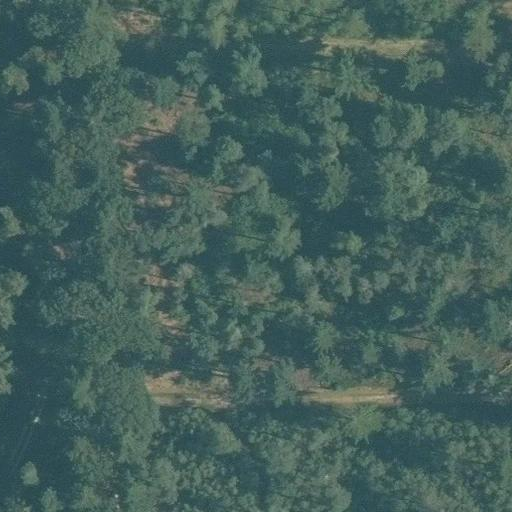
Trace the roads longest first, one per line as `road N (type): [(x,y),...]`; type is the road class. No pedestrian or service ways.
road 1 (track): [(62,0),(106,511)]
road 2 (track): [(511,54),(66,52)]
road 3 (track): [(98,411),(511,414)]
road 4 (track): [(86,313),(0,488)]
road 5 (track): [(78,250),(0,156)]
